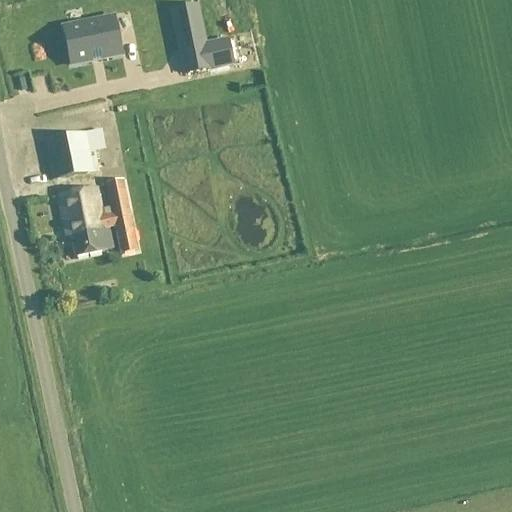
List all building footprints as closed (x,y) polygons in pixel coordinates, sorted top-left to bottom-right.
[(62,30),(69,68),(120,58),(112,20),(62,30)] [(203,50),(199,30),(174,35),(183,77),(230,67),(225,45),(203,50)] [(245,122),(244,86),(201,87),(202,124),(245,122)] [(115,120),(123,149),(193,131),(186,102),(115,120)] [(42,143),(50,183),(96,173),(88,134),(42,143)] [(56,198),(62,229),(128,215),(121,182),(105,185),(110,208),(99,210),(94,190),(56,198)] [(128,215),(62,229),(64,238),(69,237),(73,260),(103,254),(103,253),(112,251),(108,230),(114,228),(120,256),(136,253),(128,215)] [(167,280),(166,265),(155,266),(157,281),(167,280)]
